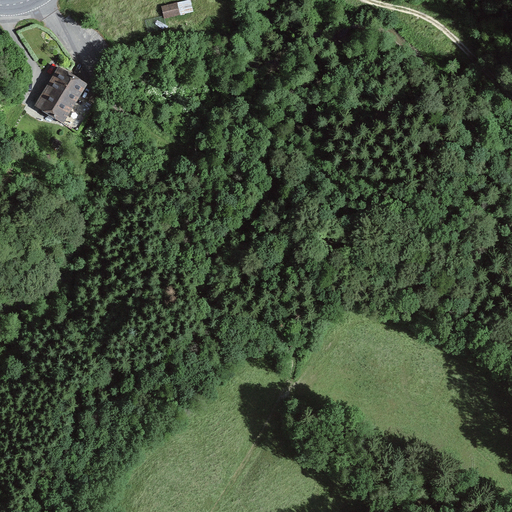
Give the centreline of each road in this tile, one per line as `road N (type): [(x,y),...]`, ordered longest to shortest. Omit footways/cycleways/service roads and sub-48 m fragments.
road 1 (track): [(107,100),(168,145),(238,151),(268,171),(267,200),(207,281),(218,309),(282,341),(291,372),(214,511)]
road 2 (track): [(368,0),(419,15),(511,93)]
